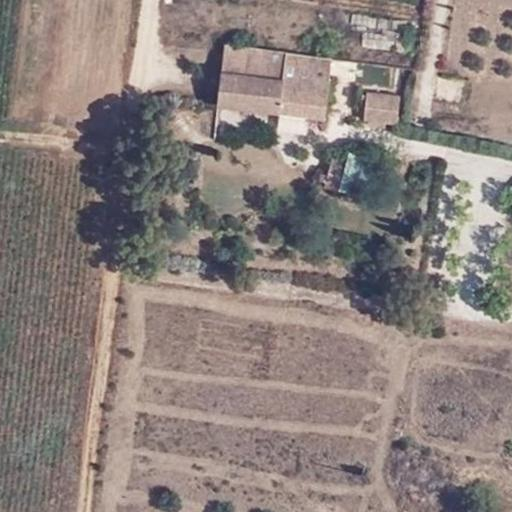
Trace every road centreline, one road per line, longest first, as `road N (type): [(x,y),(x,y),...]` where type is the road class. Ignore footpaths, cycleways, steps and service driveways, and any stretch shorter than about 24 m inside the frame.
road 1 (track): [(155,0),(89,511)]
road 2 (unknown): [(511,156),(393,126)]
